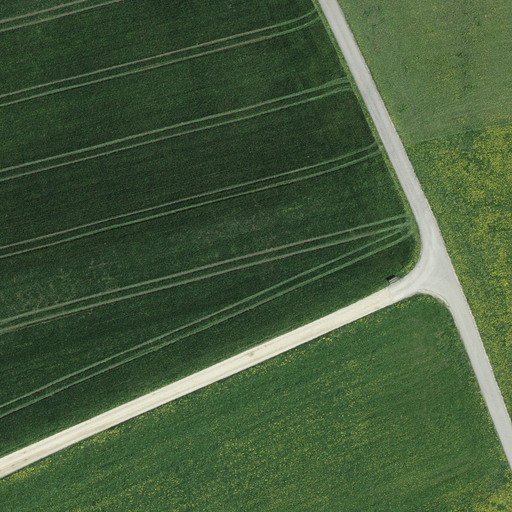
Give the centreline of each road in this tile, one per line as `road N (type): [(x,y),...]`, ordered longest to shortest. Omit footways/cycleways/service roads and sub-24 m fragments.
road 1 (residential): [(511,455),(428,220),(331,0)]
road 2 (track): [(0,471),(441,273)]
